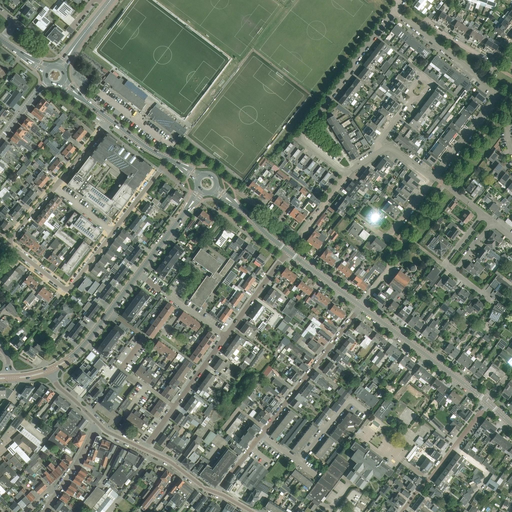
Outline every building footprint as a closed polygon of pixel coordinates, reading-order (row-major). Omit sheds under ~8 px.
[(425,8),(423,6),(416,0),(412,5),(421,13),(425,8)] [(431,4),(427,1),(425,0),(415,0),(416,0),(423,6),(425,8),(427,9),(431,4)] [(496,3),(493,2),(493,0),(487,0),(485,7),(491,9),(494,10),(496,3)] [(72,10),(68,6),(64,2),(59,8),(56,5),(52,10),(63,20),(65,17),(66,18),(69,14),(68,14),(69,13),(71,14),(70,13),(73,10),(72,10)] [(24,11),(22,13),(30,20),(36,13),(27,4),(25,3),(22,7),(25,10),(24,11)] [(46,6),(36,18),(39,21),(36,24),(44,31),(47,27),(46,27),(50,22),(44,16),(48,12),(50,9),(46,6)] [(447,15),(442,12),(444,8),(442,6),(435,15),(438,17),(438,18),(439,19),(437,22),(441,24),(447,15)] [(452,25),(455,18),(453,17),(452,18),(447,15),(441,24),(446,27),(448,24),(449,24),(452,25)] [(510,23),(509,23),(511,21),(504,15),(502,17),(504,19),(501,24),(509,31),(511,26),(509,24),(510,23)] [(457,34),(462,25),(459,23),(462,19),(457,16),(456,18),(455,18),(452,25),(454,26),(453,27),(454,28),(452,31),(457,34)] [(509,31),(501,24),(498,22),(496,25),(495,27),(496,28),(494,30),(500,35),(502,33),(503,32),(506,35),(509,31)] [(57,44),(65,35),(56,28),(57,27),(53,24),(45,35),(47,36),(47,37),(53,43),(54,41),(57,44)] [(396,35),(402,28),(397,24),(391,31),(396,35)] [(467,34),(471,28),(468,26),(467,28),(462,25),(457,34),(461,36),(463,33),(464,34),(465,33),(467,34)] [(74,30),(69,26),(66,30),(71,34),(74,30)] [(472,43),(478,34),(480,31),(479,31),(474,28),(475,27),(472,26),(471,28),(467,34),(469,35),(469,36),(470,37),(468,40),(472,43)] [(401,39),(406,32),(402,28),(396,35),(401,39)] [(483,43),(486,37),(484,35),(483,37),(481,36),(482,34),(481,30),(480,31),(478,34),(472,43),(477,45),(479,42),(480,43),(480,42),(483,43)] [(406,43),(411,36),(406,32),(401,39),(406,43)] [(410,46),(416,39),(411,36),(406,43),(410,46)] [(488,52),(493,43),(488,40),(489,38),(486,37),(483,43),(485,45),(484,46),(485,46),(483,49),(488,52)] [(415,50),(421,43),(416,39),(410,46),(415,50)] [(391,49),(388,47),(382,42),(378,46),(384,51),(387,53),(391,49)] [(420,54),(425,47),(421,43),(415,50),(420,54)] [(498,53),(502,46),(499,44),(498,46),(493,43),(488,52),(492,55),(494,52),(495,52),(496,51),(498,53)] [(382,54),(384,51),(378,46),(374,51),(381,56),(383,58),(384,56),(382,54)] [(428,58),(432,52),(425,47),(420,54),(425,57),(428,58)] [(381,56),(374,51),(370,56),(377,61),(381,56)] [(436,66),(441,59),(436,55),(431,62),(436,66)] [(377,61),(370,56),(367,61),(373,66),(377,61)] [(441,70),(446,63),(441,59),(436,66),(441,70)] [(373,66),(367,61),(363,66),(365,67),(369,70),(370,70),(373,66)] [(415,71),(412,69),(414,67),(409,63),(407,66),(406,64),(402,69),(406,72),(413,77),(415,75),(416,75),(416,74),(415,72),(415,71)] [(445,73),(451,66),(446,63),(441,70),(445,73)] [(450,77),(455,70),(451,66),(445,73),(450,77)] [(372,72),(370,70),(369,70),(365,67),(362,72),(368,77),(372,72)] [(455,81),(460,74),(455,70),(450,77),(455,81)] [(368,77),(362,72),(358,77),(364,82),(368,77)] [(413,77),(406,72),(404,75),(401,73),(400,74),(399,74),(397,76),(403,81),(405,79),(408,81),(411,81),(411,80),(413,77)] [(148,96),(128,80),(126,82),(123,79),(121,81),(110,73),(104,81),(113,87),(112,89),(115,91),(141,111),(146,104),(143,102),(148,96)] [(9,75),(7,77),(11,80),(20,87),(17,90),(19,92),(21,89),(25,91),(28,87),(25,85),(26,83),(16,74),(13,78),(9,75)] [(460,84),(465,77),(460,74),(455,81),(460,84)] [(404,86),(401,84),(403,81),(397,76),(395,79),(396,79),(394,81),(397,83),(395,86),(402,91),(404,89),(405,89),(404,86)] [(464,88),(469,82),(470,81),(465,77),(460,84),(464,88)] [(363,83),(357,78),(353,83),(359,88),(363,83)] [(359,88),(353,83),(349,88),(356,93),(359,88)] [(402,91),(395,86),(393,85),(389,89),(388,88),(386,91),(387,92),(392,96),(392,95),(393,96),(395,94),(396,95),(397,95),(400,95),(400,94),(402,91)] [(446,92),(442,89),(438,86),(434,90),(435,91),(442,97),(446,92)] [(354,95),(356,93),(349,88),(346,92),(354,99),(356,97),(354,95)] [(485,98),(487,95),(478,88),(475,92),(477,94),(475,98),(481,103),(485,98)] [(6,91),(0,99),(0,100),(5,104),(8,106),(9,105),(12,108),(22,95),(19,92),(17,90),(16,90),(12,95),(6,91)] [(435,91),(431,96),(438,101),(440,102),(444,98),(442,97),(435,91)] [(354,99),(346,92),(342,97),(348,102),(351,104),(354,99)] [(395,102),(397,99),(393,96),(392,95),(392,96),(387,92),(385,94),(390,98),(387,103),(389,104),(396,110),(397,107),(399,107),(398,107),(398,104),(395,102)] [(440,102),(438,101),(431,96),(428,100),(435,106),(437,107),(440,102)] [(479,105),(481,103),(475,98),(472,96),(469,99),(472,101),(469,105),(476,110),(480,105),(479,105)] [(348,102),(342,97),(338,102),(345,107),(348,102)] [(60,115),(48,106),(50,104),(43,98),(39,103),(55,115),(58,117),(60,115)] [(435,106),(428,100),(424,105),(431,110),(435,106)] [(389,104),(387,103),(386,102),(382,107),(383,107),(381,110),(380,109),(379,109),(386,114),(388,111),(390,113),(391,113),(393,113),(394,113),(394,112),(396,110),(389,104)] [(55,115),(39,103),(36,107),(46,115),(47,112),(53,117),(55,115)] [(349,112),(344,108),(342,107),(338,104),(336,107),(340,111),(345,115),(349,112)] [(431,110),(424,105),(420,110),(427,115),(431,110)] [(472,115),(476,110),(469,105),(466,109),(464,107),(461,110),(470,117),(472,115)] [(187,130),(155,106),(148,115),(154,120),(155,121),(171,133),(173,130),(182,136),(187,130)] [(4,118),(9,112),(5,109),(2,107),(0,110),(0,109),(0,114),(0,115),(4,118)] [(45,116),(39,111),(35,108),(31,113),(41,121),(45,116)] [(387,118),(384,116),(386,114),(379,109),(378,111),(379,112),(375,117),(384,124),(386,121),(388,121),(387,121),(387,119),(386,118),(387,118)] [(427,115),(420,110),(417,115),(424,120),(427,115)] [(468,119),(470,117),(461,110),(458,114),(461,116),(458,119),(465,125),(469,120),(468,119)] [(64,122),(68,117),(63,113),(59,118),(60,120),(64,122)] [(337,120),(333,115),(331,116),(330,115),(326,117),(327,119),(326,119),(330,125),(337,120)] [(424,120),(417,115),(413,119),(420,125),(420,124),(424,120)] [(384,124),(375,117),(375,116),(371,121),(372,122),(370,124),(375,128),(377,125),(379,127),(380,128),(382,127),(382,128),(383,128),(383,126),(384,124)] [(33,124),(34,122),(28,117),(25,121),(37,130),(39,128),(34,124),(34,125),(33,124)] [(420,125),(413,119),(409,124),(413,127),(417,130),(420,125)] [(461,129),(465,125),(458,119),(455,123),(453,121),(450,124),(459,131),(460,129),(461,129)] [(340,125),(337,120),(330,125),(333,130),(340,125)] [(37,130),(25,121),(22,125),(28,130),(30,128),(31,129),(30,130),(39,137),(42,134),(37,130)] [(87,132),(85,130),(85,129),(84,127),(83,128),(76,123),(74,125),(74,126),(78,129),(76,131),(83,137),(87,132)] [(375,132),(373,130),(375,128),(370,124),(368,127),(370,128),(364,136),(368,143),(372,138),(373,139),(375,136),(376,136),(376,135),(376,133),(375,132)] [(457,134),(459,131),(450,124),(447,128),(450,130),(447,134),(454,139),(458,134),(457,134)] [(343,130),(340,125),(333,130),(336,135),(343,130)] [(26,133),(27,131),(21,126),(18,130),(30,139),(32,137),(27,133),(27,134),(26,133)] [(339,140),(348,134),(345,129),(343,130),(336,135),(339,140)] [(30,139),(18,130),(15,134),(21,139),(23,137),(24,138),(23,138),(28,142),(30,139)] [(83,137),(76,131),(75,134),(74,133),(73,133),(72,133),(71,133),(68,130),(66,130),(64,133),(69,138),(71,135),(74,138),(74,139),(76,141),(76,140),(79,142),(83,137)] [(398,145),(403,138),(401,136),(403,134),(400,132),(398,134),(398,135),(394,141),(396,142),(395,142),(398,145)] [(454,139),(447,134),(444,132),(439,139),(448,146),(449,143),(450,144),(454,139)] [(142,162),(136,158),(136,157),(136,156),(135,155),(134,155),(133,156),(120,146),(122,143),(121,144),(117,141),(117,140),(109,133),(107,134),(90,156),(91,156),(102,165),(102,164),(105,160),(106,160),(107,159),(128,176),(127,177),(128,177),(124,182),(136,190),(153,168),(152,166),(144,160),(142,162)] [(351,139),(348,134),(339,140),(343,145),(350,140),(351,139)] [(14,135),(11,139),(14,142),(16,144),(16,145),(19,148),(22,145),(23,146),(24,146),(27,148),(29,146),(26,144),(18,138),(14,135)] [(404,148),(409,140),(410,139),(405,136),(403,138),(398,145),(401,147),(402,146),(404,148)] [(414,144),(417,140),(414,138),(411,141),(409,140),(404,148),(405,149),(405,150),(408,152),(414,144)] [(446,148),(448,146),(439,139),(436,142),(439,144),(436,148),(443,153),(446,148)] [(353,145),(350,140),(343,145),(346,150),(353,145)] [(18,154),(10,148),(11,146),(6,141),(3,145),(16,156),(18,154)] [(49,142),(47,145),(50,148),(52,149),(57,154),(59,151),(60,150),(49,142)] [(76,148),(74,146),(74,145),(72,144),(72,145),(69,143),(68,145),(66,143),(63,146),(72,153),(76,148)] [(289,160),(298,148),(295,146),(290,143),(283,152),(288,155),(286,158),(289,160)] [(355,144),(353,145),(346,150),(349,155),(356,151),(358,149),(355,144)] [(413,156),(419,148),(414,144),(408,152),(407,153),(410,155),(411,154),(413,155),(413,156)] [(16,156),(3,145),(0,148),(0,149),(5,154),(7,152),(14,158),(16,156)] [(72,153),(63,146),(60,149),(62,151),(61,153),(63,155),(63,156),(64,157),(65,156),(68,158),(72,153)] [(50,148),(48,151),(55,156),(57,154),(52,149),(50,148)] [(297,166),(306,154),(303,152),(302,152),(298,149),(298,148),(289,160),(291,158),(295,161),(294,164),(297,166)] [(439,158),(443,153),(436,148),(433,152),(430,149),(427,153),(430,155),(437,160),(438,158),(439,158)] [(11,161),(4,155),(5,154),(0,149),(0,155),(10,163),(11,161)] [(499,159),(497,158),(498,156),(498,155),(496,149),(495,149),(488,159),(493,162),(491,164),(495,167),(500,161),(500,162),(498,160),(499,159)] [(359,156),(356,151),(349,155),(352,160),(359,156)] [(304,172),(313,160),(310,157),(310,158),(305,155),(306,154),(297,166),(301,169),(304,172)] [(433,165),(437,160),(430,155),(427,159),(425,157),(422,160),(431,167),(433,165)] [(135,191),(136,190),(124,182),(124,183),(121,181),(124,178),(111,168),(96,188),(88,182),(89,182),(87,180),(91,175),(96,179),(105,167),(102,164),(102,165),(91,156),(78,173),(76,172),(67,184),(80,194),(81,192),(84,195),(83,196),(107,214),(112,218),(119,210),(120,211),(134,193),(135,191)] [(36,158),(34,161),(36,162),(44,169),(46,166),(45,165),(37,158),(36,158)] [(53,163),(59,168),(63,164),(61,161),(62,161),(60,159),(59,160),(56,158),(54,161),(55,161),(53,163)] [(274,164),(265,158),(260,165),(262,167),(265,162),(272,167),(274,164)] [(391,168),(394,164),(388,159),(386,161),(383,159),(382,159),(382,158),(378,163),(386,169),(388,166),(391,168)] [(312,178),(321,166),(318,163),(317,164),(313,161),(313,160),(304,172),(306,169),(310,173),(309,175),(312,178)] [(50,165),(48,168),(50,170),(50,171),(52,172),(52,171),(55,174),(59,168),(53,163),(51,161),(49,164),(50,165)] [(503,171),(504,170),(502,169),(503,167),(502,166),(500,161),(495,167),(493,170),(498,174),(496,177),(500,180),(506,172),(505,172),(503,171)] [(44,169),(36,162),(33,165),(37,169),(38,168),(42,171),(44,169)] [(384,172),(386,169),(378,163),(375,167),(376,168),(379,171),(377,173),(380,175),(383,178),(387,174),(384,172)] [(318,184),(328,171),(325,169),(325,170),(320,166),(321,166),(312,178),(314,175),(318,179),(316,181),(319,183),(318,184)] [(380,175),(377,173),(373,170),(371,173),(367,169),(363,174),(371,180),(373,178),(376,180),(380,175)] [(279,170),(276,174),(285,181),(288,177),(279,170)] [(42,171),(38,176),(39,178),(46,183),(50,178),(47,176),(48,175),(46,173),(45,174),(43,172),(42,171)] [(327,189),(336,177),(333,175),(332,176),(328,172),(329,172),(328,171),(318,184),(323,188),(324,187),(327,189)] [(420,181),(416,177),(417,175),(412,171),(408,176),(410,178),(407,182),(403,180),(414,188),(415,189),(415,188),(416,189),(418,187),(417,186),(419,184),(418,183),(420,181)] [(511,181),(510,180),(511,179),(509,178),(510,177),(508,175),(506,172),(500,180),(504,183),(503,185),(507,188),(511,181)] [(369,182),(371,180),(363,174),(359,178),(364,182),(362,184),(366,187),(370,190),(372,187),(371,187),(372,185),(372,184),(369,182)] [(29,176),(26,180),(30,184),(32,181),(34,182),(37,184),(36,185),(38,187),(39,186),(41,188),(42,187),(43,188),(46,184),(45,184),(46,183),(39,178),(38,176),(36,179),(32,175),(31,177),(29,176)] [(254,191),(258,186),(261,182),(256,179),(253,182),(252,182),(248,187),(254,191)] [(366,187),(362,184),(357,180),(355,183),(352,181),(349,185),(357,191),(359,189),(363,192),(366,187)] [(414,188),(403,180),(401,183),(404,185),(401,190),(398,187),(397,187),(408,196),(409,197),(413,192),(412,191),(414,188)] [(263,190),(258,186),(261,183),(261,182),(258,186),(254,191),(259,195),(263,190)] [(480,196),(484,189),(481,187),(480,188),(475,184),(474,185),(471,182),(466,189),(471,194),(470,195),(474,197),(477,193),(480,196)] [(167,194),(171,188),(165,183),(161,189),(158,193),(161,195),(164,191),(167,194)] [(355,194),(357,191),(349,185),(345,190),(348,192),(346,194),(346,195),(349,197),(355,202),(359,197),(355,194)] [(37,194),(33,191),(31,189),(29,191),(24,187),(21,190),(23,192),(33,200),(37,194)] [(408,196),(397,187),(395,190),(399,193),(394,199),(399,203),(400,202),(403,204),(407,199),(406,199),(408,196)] [(265,188),(263,190),(259,195),(265,200),(267,197),(270,199),(273,195),(265,188)] [(279,207),(287,197),(281,193),(283,192),(279,189),(274,195),(278,198),(274,203),(279,207)] [(165,211),(173,200),(179,204),(180,202),(179,201),(182,196),(176,191),(170,198),(168,196),(160,207),(165,211)] [(33,200),(23,192),(19,197),(28,205),(33,200)] [(510,203),(505,198),(501,202),(488,192),(482,200),(485,196),(493,203),(489,208),(494,213),(498,207),(504,211),(503,211),(504,211),(507,207),(510,203)] [(321,201),(320,200),(313,194),(309,199),(318,206),(321,201)] [(58,205),(62,200),(60,199),(61,198),(59,196),(58,197),(55,195),(51,200),(52,200),(52,201),(58,205)] [(355,202),(349,197),(347,200),(341,195),(337,200),(346,207),(348,204),(348,203),(349,202),(353,205),(355,202)] [(290,200),(287,197),(279,207),(284,211),(290,203),(288,202),(290,200)] [(162,204),(159,202),(160,202),(154,198),(152,202),(154,204),(156,205),(159,207),(162,204)] [(399,212),(394,208),(395,206),(397,204),(391,198),(389,201),(392,204),(386,212),(394,218),(395,218),(394,218),(399,211),(399,212)] [(300,202),(297,199),(293,204),(293,205),(295,207),(289,215),(295,219),(302,209),(299,207),(300,205),(298,204),(300,202)] [(21,214),(25,209),(15,200),(12,203),(14,205),(12,207),(15,209),(15,210),(21,214)] [(344,210),(346,207),(337,200),(333,205),(335,206),(333,209),(343,217),(345,214),(344,213),(345,211),(344,210)] [(452,209),(457,204),(452,200),(448,206),(452,209)] [(62,208),(58,205),(52,201),(51,202),(50,201),(47,205),(48,206),(53,210),(56,208),(60,211),(62,208)] [(160,208),(159,207),(156,205),(154,204),(152,207),(148,203),(142,211),(147,214),(150,216),(155,209),(158,212),(160,208)] [(57,214),(53,210),(48,206),(47,207),(46,207),(43,210),(44,211),(49,216),(52,213),(56,216),(57,214)] [(21,214),(15,210),(15,209),(12,207),(10,210),(8,209),(6,211),(8,213),(16,220),(21,214)] [(300,223),(308,212),(303,208),(302,209),(295,219),(300,223)] [(384,216),(381,213),(380,215),(372,209),(365,218),(366,218),(372,222),(376,217),(377,219),(380,221),(384,216)] [(471,219),(473,216),(471,214),(471,213),(470,212),(468,212),(466,210),(464,212),(465,213),(460,219),(462,221),(464,223),(466,224),(470,218),(471,219)] [(11,225),(8,222),(6,220),(4,219),(6,217),(0,211),(0,215),(1,217),(0,218),(0,226),(6,232),(11,225)] [(52,217),(49,216),(44,211),(43,212),(42,212),(39,216),(40,216),(39,216),(47,222),(48,222),(52,217)] [(203,222),(208,215),(203,211),(198,218),(200,220),(197,224),(199,226),(203,222)] [(95,228),(92,225),(93,224),(81,215),(80,216),(74,212),(65,224),(71,228),(73,227),(94,243),(95,241),(103,231),(96,226),(95,228)] [(208,226),(213,219),(208,215),(203,222),(208,226)] [(55,228),(48,222),(47,222),(39,216),(38,217),(35,221),(41,226),(43,223),(53,230),(55,228)] [(142,229),(147,222),(150,224),(152,221),(147,217),(143,221),(137,217),(136,219),(133,222),(142,229)] [(319,227),(325,220),(323,218),(322,219),(320,218),(316,224),(319,227)] [(195,221),(193,219),(187,227),(189,229),(195,221)] [(370,234),(363,230),(362,229),(363,228),(354,221),(352,224),(354,226),(349,232),(355,236),(355,237),(362,242),(364,240),(365,241),(370,234)] [(460,232),(456,228),(458,226),(452,221),(447,227),(451,230),(447,236),(449,237),(453,240),(457,235),(458,236),(460,232)] [(137,236),(142,229),(133,222),(131,225),(131,226),(130,228),(129,227),(129,228),(135,232),(132,236),(135,238),(139,241),(141,238),(137,236)] [(76,241),(61,230),(63,228),(61,226),(54,234),(72,248),(76,241)] [(221,247),(229,237),(231,239),(235,235),(232,232),(231,231),(231,232),(226,228),(223,232),(224,233),(223,235),(222,235),(215,243),(221,247)] [(312,245),(317,239),(321,234),(315,230),(307,241),(312,245)] [(25,244),(30,237),(32,235),(27,231),(24,235),(22,233),(20,236),(22,238),(20,240),(25,244)] [(123,242),(125,239),(127,237),(133,242),(135,238),(132,236),(126,232),(124,234),(121,232),(117,238),(120,240),(123,242)] [(496,246),(502,239),(493,233),(488,240),(489,241),(486,244),(492,249),(495,245),(496,246)] [(30,248),(35,242),(37,239),(32,235),(30,237),(25,244),(30,248)] [(448,248),(444,245),(447,241),(449,243),(439,235),(434,241),(433,240),(430,243),(432,244),(431,244),(435,247),(433,250),(437,254),(441,257),(448,248)] [(55,250),(62,241),(57,237),(50,246),(55,250)] [(240,247),(244,242),(238,237),(230,248),(233,250),(237,245),(240,247)] [(385,245),(376,238),(372,243),(369,241),(366,245),(365,246),(371,250),(374,247),(380,252),(385,245)] [(317,249),(323,241),(321,240),(320,241),(317,239),(312,245),(317,249)] [(127,246),(125,244),(123,242),(120,240),(118,243),(115,240),(110,246),(114,249),(116,251),(120,246),(126,251),(129,247),(127,246)] [(69,276),(91,247),(84,241),(77,250),(76,249),(74,247),(69,253),(70,253),(73,255),(68,262),(67,261),(65,260),(62,264),(62,265),(62,264),(63,265),(60,269),(69,276)] [(35,252),(41,246),(35,242),(30,248),(35,252)] [(129,247),(127,249),(138,257),(143,250),(140,247),(141,245),(140,243),(135,249),(130,245),(129,247)] [(172,249),(173,249),(180,255),(184,251),(176,245),(172,249)] [(247,260),(255,250),(248,245),(244,250),(248,253),(244,258),(247,260)] [(44,251),(47,248),(44,246),(43,247),(41,246),(35,252),(40,256),(42,254),(44,255),(46,253),(44,251)] [(65,246),(59,255),(61,257),(68,248),(65,246)] [(215,281),(216,280),(218,278),(213,275),(214,274),(213,273),(220,264),(200,250),(203,246),(202,246),(193,259),(212,273),(210,277),(207,275),(189,300),(202,310),(203,310),(199,307),(217,283),(215,281)] [(505,260),(486,246),(483,249),(481,248),(476,256),(483,261),(486,256),(489,259),(492,259),(493,257),(502,264),(505,260)] [(122,255),(116,251),(114,249),(112,252),(109,249),(104,255),(107,257),(111,260),(115,254),(120,258),(122,255)] [(133,264),(138,257),(127,249),(124,252),(130,257),(127,259),(125,258),(123,260),(125,262),(126,262),(127,263),(129,261),(133,264)] [(173,249),(172,249),(169,253),(177,259),(180,255),(173,249)] [(326,262),(332,253),(327,249),(320,257),(326,262)] [(356,256),(359,251),(356,249),(350,256),(354,258),(356,256)] [(52,263),(58,256),(55,255),(57,253),(54,251),(50,256),(49,255),(46,258),(52,263)] [(367,257),(359,251),(356,256),(363,262),(367,257)] [(174,263),(177,259),(169,253),(166,258),(174,264),(174,263)] [(336,264),(340,259),(332,253),(326,262),(331,266),(334,262),(336,264)] [(261,265),(266,258),(260,254),(256,259),(255,261),(261,265)] [(57,267),(63,260),(60,258),(61,257),(59,255),(58,256),(52,263),(57,267)] [(115,263),(111,260),(107,257),(105,260),(102,257),(97,263),(100,266),(101,265),(103,268),(103,267),(108,262),(112,265),(110,267),(112,268),(115,263)] [(174,264),(166,258),(163,262),(170,268),(171,269),(175,264),(174,263),(174,264)] [(223,277),(235,261),(230,258),(219,274),(223,277)] [(343,273),(352,261),(349,259),(347,262),(344,260),(343,261),(340,259),(336,264),(337,263),(339,265),(337,268),(343,273)] [(386,267),(378,260),(374,264),(383,271),(386,267)] [(355,263),(352,261),(343,273),(348,277),(351,273),(352,271),(350,269),(355,263)] [(125,266),(127,263),(126,262),(125,262),(121,268),(116,263),(113,267),(124,275),(129,268),(125,266)] [(170,268),(163,262),(160,266),(159,266),(167,272),(170,268)] [(480,273),(484,267),(478,262),(475,266),(470,262),(465,269),(473,275),(476,272),(478,274),(480,273)] [(409,269),(409,270),(411,272),(413,272),(415,271),(416,270),(417,269),(417,268),(417,266),(416,265),(414,264),(412,263),(410,264),(409,265),(409,267),(409,269)] [(368,285),(365,283),(375,270),(381,274),(383,271),(374,264),(369,271),(362,280),(358,286),(363,290),(368,285)] [(108,271),(103,267),(103,268),(101,265),(100,266),(98,268),(95,266),(91,271),(97,276),(101,271),(105,274),(101,279),(102,280),(106,276),(108,274),(109,272),(108,271)] [(168,273),(167,272),(159,266),(160,266),(159,266),(156,271),(161,274),(159,277),(162,279),(164,277),(165,278),(168,273)] [(432,269),(427,277),(432,281),(429,285),(432,287),(436,282),(433,280),(440,271),(434,266),(434,267),(433,268),(432,269)] [(21,277),(25,273),(18,267),(15,271),(12,268),(7,274),(13,279),(15,277),(18,279),(20,277),(21,277)] [(124,275),(113,267),(110,271),(116,275),(111,281),(113,282),(115,280),(118,282),(124,275)] [(287,279),(291,272),(286,268),(280,276),(283,278),(284,276),(287,279)] [(362,280),(369,271),(368,269),(366,272),(365,272),(362,276),(358,274),(361,270),(359,268),(351,278),(354,280),(352,282),(358,286),(362,280)] [(400,293),(411,279),(408,277),(413,272),(411,272),(409,270),(406,275),(399,270),(389,284),(396,290),(400,293)] [(291,284),(297,276),(291,272),(287,279),(290,281),(289,282),(291,284)] [(251,285),(255,279),(247,273),(243,279),(246,282),(251,285)] [(13,284),(11,282),(13,279),(7,274),(2,280),(5,283),(2,286),(9,292),(13,288),(11,287),(13,284)] [(511,286),(497,275),(494,279),(486,290),(490,285),(495,289),(494,290),(491,294),(494,290),(496,292),(495,293),(501,298),(504,294),(500,291),(503,287),(511,294),(511,286)] [(29,286),(34,280),(29,276),(27,278),(26,278),(24,279),(25,280),(20,287),(23,289),(26,284),(29,286)] [(451,290),(456,283),(455,283),(456,282),(453,280),(452,280),(449,278),(447,280),(446,278),(445,279),(442,277),(436,285),(439,287),(441,285),(442,286),(442,287),(445,289),(447,287),(451,290)] [(91,280),(87,278),(86,279),(85,279),(77,289),(78,289),(78,288),(82,291),(86,287),(89,289),(88,291),(92,294),(91,295),(100,284),(95,281),(94,283),(90,281),(91,280)] [(37,286),(39,284),(34,280),(29,286),(31,288),(30,289),(33,291),(35,288),(36,289),(38,287),(37,286)] [(111,284),(113,282),(111,281),(107,286),(102,283),(100,286),(109,294),(115,287),(111,284)] [(303,291),(307,285),(301,281),(297,287),(303,291)] [(247,291),(251,285),(246,282),(242,287),(247,291)] [(240,301),(244,295),(239,291),(241,289),(240,289),(236,286),(233,284),(231,287),(236,290),(232,295),(235,297),(240,301)] [(309,295),(313,289),(307,285),(303,291),(301,294),(304,296),(306,293),(309,295)] [(19,288),(17,286),(10,293),(13,295),(19,288)] [(104,301),(109,294),(100,286),(97,290),(102,294),(97,299),(99,301),(101,298),(104,301)] [(43,298),(48,291),(43,287),(41,290),(40,289),(39,291),(40,292),(38,294),(40,296),(41,296),(43,298)] [(277,301),(282,295),(272,288),(267,294),(272,297),(277,300),(277,301)] [(467,298),(470,294),(467,291),(466,292),(461,289),(458,294),(455,292),(450,298),(453,300),(456,296),(464,302),(467,298)] [(138,294),(138,295),(138,294),(146,300),(147,301),(150,297),(141,290),(138,294)] [(387,302),(391,296),(395,292),(393,290),(390,295),(386,292),(385,292),(383,294),(379,291),(376,294),(377,295),(375,298),(382,304),(382,303),(385,305),(387,302)] [(47,303),(50,300),(51,300),(52,299),(51,298),(53,295),(48,291),(43,298),(42,299),(45,301),(42,305),(44,306),(43,308),(44,309),(42,311),(44,313),(49,305),(47,303)] [(392,300),(397,295),(398,293),(396,291),(394,293),(390,298),(392,300)] [(319,304),(324,296),(319,292),(317,294),(315,292),(311,298),(313,300),(314,301),(319,304)] [(28,302),(34,295),(32,293),(24,302),(26,303),(27,302),(28,302)] [(138,294),(138,295),(135,299),(142,304),(143,304),(146,300),(138,294)] [(277,300),(272,297),(267,294),(263,299),(275,308),(278,305),(274,303),(277,300)] [(36,297),(34,295),(28,302),(28,303),(30,304),(36,297)] [(83,304),(73,295),(70,298),(81,307),(83,304)] [(236,306),(240,301),(235,297),(232,295),(228,301),(230,302),(236,306)] [(319,304),(327,310),(331,303),(329,302),(330,300),(324,296),(319,304)] [(97,303),(99,301),(97,299),(95,298),(93,300),(95,302),(93,305),(88,301),(85,305),(95,313),(101,306),(97,303)] [(142,304),(135,299),(132,303),(140,309),(144,305),(143,304),(142,304)] [(296,303),(291,299),(285,306),(291,310),(296,303)] [(470,315),(473,310),(474,308),(478,311),(481,308),(481,309),(484,305),(478,300),(475,304),(475,303),(475,304),(472,302),(468,306),(467,305),(460,315),(463,317),(466,312),(470,315)] [(396,308),(399,305),(393,301),(388,308),(393,312),(396,308)] [(258,302),(255,305),(264,311),(266,308),(260,303),(258,302)] [(19,312),(13,306),(10,303),(5,307),(15,316),(19,312)] [(140,309),(132,303),(128,307),(138,314),(141,310),(140,309)] [(175,308),(168,303),(165,307),(172,312),(175,308)] [(68,318),(73,311),(64,304),(59,310),(62,313),(57,319),(66,325),(67,324),(68,324),(70,321),(68,318)] [(501,314),(502,311),(503,312),(506,308),(500,304),(498,307),(497,308),(494,307),(493,310),(492,310),(488,318),(490,319),(488,322),(492,326),(496,321),(497,322),(501,314)] [(90,320),(95,313),(85,305),(83,309),(87,312),(83,318),(85,319),(87,317),(90,320)] [(255,305),(253,309),(261,315),(264,311),(255,305)] [(336,314),(340,309),(334,305),(331,309),(330,308),(327,312),(334,317),(335,314),(336,314)] [(229,316),(233,311),(228,307),(226,308),(224,306),(221,311),(229,316)] [(402,308),(397,315),(404,321),(411,311),(405,306),(404,308),(403,309),(402,308)] [(138,314),(128,307),(125,311),(125,312),(133,317),(133,318),(134,319),(138,314)] [(172,312),(165,307),(162,311),(169,317),(172,312)] [(253,309),(251,312),(259,318),(261,315),(253,309)] [(341,319),(345,313),(340,309),(336,314),(335,314),(334,317),(333,318),(336,320),(339,317),(341,319)] [(125,312),(125,311),(121,316),(130,322),(133,318),(133,317),(125,312)] [(169,317),(162,311),(158,316),(165,321),(169,317)] [(183,322),(188,315),(184,311),(178,318),(183,322)] [(224,322),(229,316),(221,311),(219,314),(221,316),(219,318),(224,322)] [(413,327),(420,318),(417,315),(415,319),(413,317),(416,313),(414,311),(410,316),(412,318),(407,323),(413,327)] [(248,316),(248,317),(249,318),(250,317),(256,322),(259,318),(251,312),(248,316)] [(433,314),(431,312),(424,321),(427,323),(433,314)] [(187,325),(192,318),(188,315),(183,322),(187,325)] [(165,321),(158,316),(155,320),(162,325),(165,321)] [(321,323),(317,320),(313,317),(311,320),(319,327),(321,324),(321,323)] [(56,333),(62,325),(64,327),(66,325),(57,319),(56,318),(54,321),(56,323),(51,329),(56,333)] [(192,328),(197,321),(192,318),(187,325),(192,328)] [(423,325),(420,323),(423,320),(420,318),(413,327),(418,331),(423,325)] [(431,331),(434,327),(439,321),(438,319),(436,322),(433,320),(429,326),(430,327),(429,329),(427,327),(422,333),(427,337),(431,331)] [(76,325),(72,322),(69,326),(79,333),(84,326),(80,323),(82,321),(80,320),(76,325)] [(162,325),(155,320),(152,325),(159,330),(162,325)] [(333,327),(324,320),(323,322),(322,323),(328,328),(327,330),(330,331),(334,335),(337,330),(333,327)] [(446,320),(440,328),(443,331),(449,323),(446,320)] [(196,331),(201,324),(197,321),(192,328),(196,331)] [(255,331),(257,328),(251,323),(249,322),(248,321),(246,324),(245,324),(240,331),(247,336),(252,329),(255,331)] [(261,331),(267,324),(265,323),(263,321),(260,325),(257,328),(261,331)] [(283,321),(278,328),(282,331),(287,324),(283,321)] [(339,327),(331,321),(329,323),(337,330),(339,327)] [(362,332),(367,326),(361,322),(355,330),(360,334),(362,332)] [(112,329),(113,330),(113,329),(120,335),(122,337),(126,332),(124,331),(127,327),(121,323),(118,327),(116,325),(112,329)] [(159,330),(152,325),(149,329),(156,334),(159,330)] [(73,340),(79,333),(69,326),(66,329),(71,333),(66,338),(68,340),(70,337),(73,340)] [(367,336),(372,330),(367,326),(362,332),(367,336)] [(432,341),(437,335),(440,331),(434,327),(431,331),(427,337),(432,341)] [(22,339),(25,336),(23,333),(24,331),(21,328),(16,334),(19,337),(16,340),(13,344),(18,348),(24,341),(22,339)] [(113,329),(113,330),(110,333),(117,339),(120,335),(113,329)] [(156,334),(149,329),(146,334),(153,339),(156,334)] [(328,342),(331,337),(321,329),(317,334),(324,339),(328,342)] [(316,343),(311,339),(314,336),(308,331),(303,338),(306,339),(321,351),(323,348),(317,343),(316,343)] [(216,337),(209,332),(205,336),(213,341),(216,337)] [(117,339),(110,333),(107,337),(114,343),(117,339)] [(377,344),(382,337),(376,333),(372,340),(377,344)] [(300,338),(295,334),(292,339),(296,343),(300,338)] [(485,334),(482,338),(488,343),(491,339),(485,334)] [(246,341),(243,339),(237,335),(234,340),(240,344),(242,346),(242,345),(246,341)] [(213,341),(205,336),(202,340),(209,346),(213,341)] [(114,343),(107,337),(104,342),(111,347),(111,348),(113,349),(116,345),(114,343)] [(362,347),(369,339),(366,337),(361,343),(360,343),(359,345),(360,346),(362,347)] [(383,348),(387,342),(382,337),(377,344),(375,346),(380,350),(382,347),(383,348)] [(350,347),(352,344),(355,341),(350,338),(347,341),(347,340),(343,345),(351,351),(352,349),(350,347)] [(501,338),(499,341),(505,346),(507,343),(501,338)] [(321,351),(306,339),(304,342),(312,348),(311,350),(318,355),(321,351)] [(371,340),(369,339),(362,347),(364,349),(371,340)] [(209,346),(202,340),(199,345),(206,350),(209,346)] [(240,344),(234,340),(230,344),(236,349),(240,344)] [(158,351),(163,344),(159,341),(153,348),(158,351)] [(314,360),(310,357),(306,354),(290,341),(284,348),(286,350),(287,350),(289,347),(291,349),(297,353),(298,352),(299,353),(304,357),(302,360),(305,363),(309,366),(314,360)] [(111,347),(104,342),(101,345),(100,346),(108,351),(111,348),(111,347)] [(281,343),(275,350),(279,353),(285,346),(281,343)] [(449,354),(454,348),(451,346),(452,346),(449,343),(444,350),(449,354)] [(37,351),(39,349),(43,353),(45,350),(41,346),(38,344),(34,349),(30,346),(26,352),(33,358),(38,352),(37,351)] [(162,354),(167,347),(163,344),(158,351),(162,354)] [(233,354),(236,349),(230,344),(227,349),(233,354)] [(100,346),(101,345),(100,345),(97,350),(101,353),(100,356),(106,361),(108,358),(107,357),(110,353),(108,351),(100,346)] [(206,350),(199,345),(196,349),(203,354),(206,350)] [(352,352),(351,351),(343,345),(339,350),(341,351),(339,354),(344,358),(347,355),(345,354),(346,352),(350,355),(351,356),(353,353),(352,352)] [(389,358),(396,349),(391,345),(386,352),(385,354),(382,352),(378,358),(380,360),(385,354),(389,358)] [(167,357),(172,350),(167,347),(162,354),(167,357)] [(454,358),(460,351),(457,349),(456,350),(454,348),(449,354),(454,358)] [(203,354),(196,349),(193,354),(200,359),(203,354)] [(239,358),(233,354),(227,349),(223,354),(229,359),(231,356),(237,361),(239,358)] [(261,349),(256,355),(260,358),(265,352),(261,349)] [(396,360),(399,357),(402,353),(396,349),(389,358),(393,362),(388,368),(391,370),(396,363),(394,361),(396,359),(396,360)] [(171,361),(176,354),(172,350),(167,357),(171,361)] [(502,350),(499,355),(507,362),(511,357),(502,350)] [(91,352),(86,358),(91,362),(96,356),(91,352)] [(462,364),(469,355),(464,352),(462,354),(462,353),(457,360),(462,364)] [(179,361),(183,364),(190,368),(193,364),(178,353),(177,355),(181,358),(179,361)] [(349,362),(344,358),(339,354),(337,353),(332,359),(337,363),(339,359),(347,365),(349,362)] [(200,359),(193,354),(189,358),(197,363),(200,359)] [(308,367),(296,358),(292,355),(291,357),(295,360),(294,361),(300,365),(298,367),(305,372),(308,367)] [(401,359),(399,362),(400,363),(402,364),(400,367),(402,369),(405,366),(410,360),(404,355),(401,359)] [(467,368),(473,361),(470,360),(472,358),(469,355),(462,364),(467,368)] [(251,368),(259,358),(256,356),(249,366),(251,368)] [(82,370),(75,379),(80,384),(80,385),(84,388),(86,387),(93,379),(92,378),(99,371),(99,370),(105,363),(99,358),(92,368),(88,364),(85,367),(82,365),(79,368),(82,370)] [(222,367),(226,363),(220,358),(216,363),(222,367)] [(410,360),(405,366),(410,370),(412,368),(415,364),(410,360)] [(337,370),(334,368),(336,366),(330,361),(326,366),(335,373),(337,370),(340,373),(342,370),(338,368),(337,370)] [(247,365),(244,362),(241,365),(240,365),(239,367),(243,371),(247,365)] [(190,368),(183,364),(182,366),(178,363),(177,366),(187,373),(190,368)] [(219,373),(222,367),(216,363),(213,368),(219,373)] [(396,363),(391,370),(393,372),(398,366),(399,365),(398,364),(396,363)] [(474,374),(479,367),(477,365),(474,363),(469,370),(474,374)] [(485,371),(487,367),(486,367),(482,364),(483,364),(482,363),(479,367),(474,374),(479,378),(485,371)] [(140,377),(144,370),(142,368),(143,367),(141,365),(135,373),(140,377)] [(294,382),(299,375),(297,373),(299,370),(292,365),(290,368),(292,370),(290,372),(288,371),(287,371),(285,374),(285,375),(294,382)] [(187,373),(177,366),(175,368),(179,370),(177,373),(183,377),(187,373)] [(280,375),(273,369),(270,366),(264,374),(267,376),(272,370),(278,377),(280,375)] [(332,376),(335,373),(326,366),(323,371),(328,375),(327,376),(333,381),(335,379),(332,376)] [(502,375),(497,371),(491,366),(483,375),(487,378),(489,374),(491,375),(490,377),(496,382),(502,375)] [(421,377),(426,371),(420,367),(415,373),(415,372),(413,375),(416,377),(418,375),(421,377)] [(144,380),(151,370),(149,368),(147,372),(144,370),(140,377),(144,380)] [(105,398),(101,404),(109,410),(111,406),(116,409),(116,410),(120,404),(114,399),(122,388),(120,387),(128,376),(121,370),(114,379),(108,387),(111,389),(105,398)] [(148,383),(153,376),(156,373),(154,371),(151,370),(144,380),(148,383)] [(321,377),(322,376),(316,371),(313,375),(329,387),(331,384),(321,377)] [(424,384),(431,375),(426,371),(421,377),(419,379),(419,380),(424,384)] [(183,377),(177,373),(175,375),(172,372),(170,374),(180,382),(183,377)] [(212,382),(216,377),(210,372),(206,377),(212,382)] [(401,385),(410,374),(408,372),(399,384),(401,385)] [(153,386),(160,376),(158,374),(155,378),(153,376),(148,383),(153,386)] [(180,382),(170,374),(169,376),(172,379),(171,381),(177,386),(180,382)] [(412,376),(410,374),(401,385),(402,384),(405,385),(412,376)] [(329,387),(313,375),(310,378),(314,381),(317,383),(322,387),(323,386),(327,389),(329,387)] [(209,387),(212,382),(206,377),(203,382),(209,387)] [(290,390),(286,387),(285,387),(274,379),(272,381),(280,387),(279,388),(282,390),(280,393),(281,394),(285,397),(290,390)] [(437,390),(442,384),(436,379),(431,385),(433,387),(437,390)] [(177,386),(171,381),(169,383),(166,381),(164,383),(174,390),(177,386)] [(511,393),(511,388),(511,387),(511,383),(510,381),(507,385),(500,394),(508,399),(511,394),(511,393)] [(97,382),(90,390),(92,392),(90,395),(95,399),(101,392),(97,388),(100,384),(97,382)] [(207,389),(209,387),(203,382),(199,387),(207,393),(208,393),(209,391),(207,389)] [(308,382),(303,387),(307,390),(307,391),(310,393),(315,397),(318,399),(320,396),(315,392),(317,389),(308,382)] [(174,390),(164,383),(161,388),(164,390),(171,395),(174,390)] [(43,397),(48,389),(41,384),(34,395),(33,394),(33,393),(32,392),(27,399),(29,400),(30,401),(32,397),(36,400),(39,395),(42,398),(43,397)] [(271,388),(266,384),(263,388),(268,392),(269,391),(271,388)] [(443,393),(447,387),(442,384),(437,390),(440,392),(437,395),(438,397),(438,398),(436,400),(437,401),(439,403),(442,399),(446,394),(445,394),(443,393)] [(350,385),(346,391),(350,394),(354,388),(350,385)] [(358,397),(364,389),(360,385),(353,393),(356,395),(355,396),(358,397)] [(27,399),(32,392),(35,387),(34,387),(26,386),(20,394),(23,397),(19,402),(20,402),(25,406),(29,400),(27,399)] [(420,399),(424,394),(410,386),(407,391),(420,399)] [(8,399),(13,391),(9,388),(5,388),(5,387),(0,387),(0,396),(6,396),(6,399),(8,399)] [(207,393),(199,387),(195,392),(201,396),(204,393),(205,395),(207,393)] [(308,397),(310,393),(307,391),(307,390),(303,387),(299,393),(303,396),(302,396),(305,398),(310,402),(312,400),(308,397)] [(346,400),(350,394),(346,391),(341,387),(337,393),(341,396),(346,400)] [(278,394),(271,388),(269,391),(276,397),(278,394)] [(49,401),(55,393),(51,390),(49,389),(48,389),(43,397),(43,398),(43,399),(41,398),(36,404),(40,406),(43,401),(46,404),(48,401),(49,401)] [(363,401),(369,392),(364,389),(358,397),(360,399),(363,401)] [(171,395),(164,390),(163,392),(159,390),(157,392),(167,399),(171,395)] [(257,397),(250,391),(247,395),(254,401),(257,397)] [(452,401),(457,394),(452,391),(447,397),(452,401)] [(367,405),(374,396),(369,392),(363,401),(365,403),(367,405)] [(303,401),(305,398),(302,396),(303,396),(299,393),(294,398),(298,401),(298,402),(301,403),(305,407),(307,404),(303,401)] [(461,405),(458,403),(462,398),(457,394),(452,401),(456,404),(450,412),(453,414),(458,409),(461,405)] [(59,406),(63,401),(62,400),(64,398),(59,395),(54,402),(51,406),(54,408),(53,410),(55,411),(59,406)] [(196,409),(201,403),(202,403),(203,403),(204,402),(195,395),(194,397),(192,396),(188,403),(196,409)] [(246,396),(242,401),(247,405),(251,400),(246,396)] [(274,410),(280,403),(271,396),(266,403),(264,402),(274,410)] [(341,396),(336,402),(341,406),(346,400),(341,396)] [(372,408),(378,399),(374,396),(367,405),(369,406),(372,408)] [(166,404),(156,397),(153,401),(157,404),(163,409),(166,404)] [(443,399),(442,399),(439,403),(439,404),(441,406),(447,399),(444,397),(443,399)] [(71,404),(66,400),(64,398),(64,399),(64,398),(62,400),(63,401),(59,406),(55,411),(54,413),(55,415),(59,409),(63,413),(61,415),(62,416),(71,404)] [(298,407),(301,403),(298,402),(298,401),(294,398),(290,404),(294,407),(300,412),(302,410),(298,407)] [(382,422),(395,404),(387,398),(374,415),(382,422)] [(243,411),(247,405),(242,401),(238,407),(243,411)] [(15,419),(21,411),(25,406),(20,402),(17,407),(10,402),(7,406),(0,415),(0,430),(10,416),(15,419)] [(274,410),(264,402),(262,405),(266,408),(265,410),(271,414),(274,410)] [(336,413),(341,406),(336,402),(331,409),(332,410),(336,413)] [(163,409),(157,404),(155,406),(151,403),(150,406),(160,413),(163,409)] [(196,409),(188,403),(184,408),(190,413),(192,410),(194,412),(196,410),(196,409)] [(160,413),(150,406),(148,408),(152,410),(150,413),(157,417),(160,413)] [(328,415),(332,410),(331,409),(327,406),(323,412),(328,415)] [(466,421),(472,413),(468,410),(464,406),(461,411),(458,409),(453,414),(456,417),(457,416),(460,418),(461,417),(466,421)] [(77,426),(83,418),(81,416),(75,411),(73,410),(72,409),(69,413),(67,415),(69,416),(68,417),(62,426),(60,425),(59,427),(69,435),(75,428),(77,426)] [(294,417),(296,414),(290,409),(286,414),(293,419),(296,422),(298,420),(294,417)] [(131,422),(138,412),(136,410),(134,414),(131,412),(126,419),(131,422)] [(270,416),(266,413),(262,410),(259,415),(266,420),(270,416)] [(16,429),(27,415),(21,411),(15,419),(11,425),(16,429)] [(140,419),(138,417),(141,414),(138,412),(131,422),(135,425),(140,419)] [(323,421),(328,415),(323,412),(319,418),(323,421)] [(356,427),(362,420),(353,414),(352,415),(349,412),(346,415),(345,415),(338,423),(339,424),(337,426),(336,426),(343,432),(350,437),(352,435),(345,429),(348,426),(353,425),(356,427)] [(183,427),(189,419),(180,413),(177,418),(175,421),(174,421),(178,424),(177,426),(180,428),(181,426),(182,427),(183,427)] [(266,420),(259,415),(256,413),(252,418),(255,420),(256,419),(263,424),(266,420)] [(293,419),(286,414),(283,418),(289,423),(293,419)] [(200,419),(194,415),(192,418),(195,420),(201,425),(204,421),(201,418),(200,419)] [(62,450),(72,437),(73,436),(77,438),(74,444),(76,445),(76,446),(79,448),(80,447),(81,443),(82,443),(83,441),(86,434),(81,432),(81,431),(81,430),(82,430),(84,427),(85,427),(86,426),(86,425),(89,421),(83,417),(83,418),(77,426),(75,428),(69,435),(59,427),(50,439),(48,444),(57,446),(62,450)] [(140,428),(147,418),(145,417),(142,421),(140,419),(135,425),(140,428)] [(201,425),(204,427),(210,419),(207,417),(201,425)] [(149,425),(147,423),(149,420),(147,418),(140,428),(144,432),(149,425)] [(289,423),(283,418),(279,422),(286,427),(289,423)] [(319,427),(323,421),(319,418),(315,423),(319,427)] [(441,430),(443,427),(434,418),(431,421),(441,430)] [(457,430),(461,424),(454,419),(450,424),(451,425),(447,431),(448,431),(452,434),(456,429),(457,430)] [(478,435),(480,431),(483,433),(491,424),(485,420),(478,429),(475,433),(478,435)] [(260,428),(256,425),(252,422),(249,426),(256,432),(257,432),(260,428)] [(286,427),(279,422),(276,426),(283,432),(286,427)] [(424,422),(421,427),(426,430),(422,435),(426,437),(430,430),(432,432),(434,429),(424,422)] [(318,428),(311,423),(308,428),(314,433),(318,428)] [(489,437),(496,428),(491,424),(483,433),(487,436),(483,442),(486,445),(491,438),(489,437)] [(38,427),(36,429),(45,436),(52,429),(47,425),(43,430),(38,427)] [(256,432),(249,426),(248,425),(245,429),(247,430),(247,431),(253,435),(256,432)] [(173,450),(181,439),(178,436),(180,433),(178,432),(182,427),(181,426),(180,428),(178,431),(177,431),(166,446),(170,449),(171,448),(173,450)] [(283,432),(276,426),(273,431),(279,436),(283,432)] [(343,432),(336,426),(333,431),(340,436),(343,432)] [(314,433),(308,428),(305,432),(311,437),(314,433)] [(254,436),(253,435),(247,431),(244,435),(250,440),(251,440),(254,436)] [(279,436),(273,431),(269,435),(276,440),(279,436)] [(340,436),(333,431),(329,435),(336,441),(340,436)] [(21,433),(20,432),(18,435),(13,440),(15,442),(18,446),(22,442),(23,442),(34,451),(38,447),(35,445),(33,443),(30,441),(28,439),(25,437),(23,435),(21,433)] [(311,437),(305,432),(301,436),(308,441),(311,437)] [(229,442),(220,435),(217,433),(211,442),(221,450),(223,448),(224,449),(229,442)] [(250,440),(244,435),(241,433),(238,437),(241,439),(247,443),(250,440)] [(497,443),(502,437),(497,433),(490,442),(493,444),(495,442),(497,443)] [(443,451),(448,444),(443,440),(445,438),(440,434),(437,437),(439,437),(434,444),(443,451)] [(101,443),(102,438),(99,435),(97,435),(93,446),(96,447),(95,449),(98,450),(101,443)] [(164,447),(172,437),(169,435),(167,437),(164,435),(158,443),(164,447)] [(199,445),(203,440),(198,436),(195,440),(194,440),(183,455),(186,457),(181,463),(186,467),(191,461),(188,458),(194,452),(196,453),(201,447),(199,445)] [(308,441),(301,436),(298,441),(304,446),(308,441)] [(335,441),(328,436),(325,441),(331,446),(335,441)] [(501,450),(508,442),(502,437),(497,443),(500,445),(498,448),(501,450)] [(179,456),(190,440),(187,438),(185,441),(181,439),(173,450),(176,452),(175,453),(179,456)] [(421,447),(424,442),(418,438),(414,443),(421,447)] [(103,456),(105,450),(107,451),(107,449),(108,450),(109,447),(111,442),(105,441),(105,440),(103,439),(103,440),(102,439),(101,444),(97,457),(102,459),(103,456)] [(248,444),(247,443),(241,439),(236,445),(242,450),(244,448),(245,448),(248,444)] [(304,446),(298,441),(295,445),(301,450),(304,446)] [(331,446),(325,441),(321,445),(328,450),(331,446)] [(394,470),(387,465),(384,463),(385,461),(367,447),(365,449),(355,441),(350,448),(355,452),(351,458),(357,463),(353,468),(355,470),(353,472),(351,471),(346,477),(353,482),(356,484),(362,489),(367,483),(364,481),(367,478),(369,480),(373,474),(379,479),(384,473),(389,477),(394,470)] [(31,459),(18,446),(15,442),(7,449),(10,452),(11,452),(13,455),(17,452),(29,465),(32,461),(31,459)] [(243,451),(239,448),(236,446),(231,442),(229,445),(234,449),(233,450),(239,455),(243,451)] [(508,452),(511,447),(511,444),(508,442),(501,450),(504,452),(506,450),(508,452)] [(108,457),(111,452),(113,454),(115,450),(117,446),(112,443),(110,448),(106,456),(103,456),(102,459),(100,465),(105,467),(108,457)] [(39,445),(38,447),(34,451),(34,452),(37,454),(40,450),(43,448),(39,445)] [(301,450),(295,445),(291,449),(298,454),(301,450)] [(328,450),(321,445),(318,449),(324,454),(328,450)] [(464,447),(462,450),(467,454),(470,451),(471,449),(466,445),(464,447)] [(409,453),(412,456),(418,448),(415,446),(409,453)] [(194,463),(199,456),(202,452),(203,453),(205,451),(201,447),(196,453),(194,452),(188,458),(191,461),(186,467),(190,470),(195,464),(194,463)] [(440,454),(436,451),(431,447),(429,450),(432,452),(429,455),(436,460),(440,454)] [(119,462),(122,463),(124,458),(128,451),(121,448),(113,464),(117,467),(119,462)] [(92,468),(98,450),(95,449),(93,449),(90,457),(88,456),(86,461),(85,461),(83,465),(92,468)] [(222,477),(225,473),(229,469),(229,468),(231,465),(232,465),(235,460),(238,456),(228,449),(225,453),(222,457),(218,461),(219,462),(216,465),(217,466),(214,471),(210,468),(210,469),(206,466),(199,475),(203,479),(203,478),(207,481),(211,485),(211,484),(215,488),(220,482),(223,477),(222,477)] [(324,454),(318,449),(314,454),(321,459),(324,454)] [(134,470),(132,468),(132,469),(130,468),(129,467),(130,467),(132,468),(133,465),(138,456),(128,451),(124,458),(122,463),(122,464),(110,478),(120,486),(127,478),(128,478),(133,472),(134,470)] [(23,465),(13,455),(11,452),(10,452),(5,457),(9,460),(6,462),(6,463),(9,465),(12,462),(19,469),(23,465)] [(73,459),(69,456),(67,455),(64,452),(62,455),(64,457),(62,460),(65,462),(69,465),(73,459)] [(464,464),(467,461),(457,453),(453,458),(462,465),(464,466),(465,464),(464,464)] [(317,506),(350,464),(338,455),(308,495),(310,496),(314,499),(312,501),(312,502),(317,506)] [(68,467),(62,461),(60,463),(53,456),(51,458),(61,467),(64,471),(68,467)] [(140,469),(147,460),(143,457),(136,467),(137,468),(135,471),(134,470),(133,472),(128,478),(131,481),(140,470),(140,469)] [(29,465),(28,466),(29,467),(30,468),(31,467),(38,461),(36,460),(34,458),(32,461),(29,465)] [(199,475),(206,466),(206,465),(209,461),(205,458),(197,468),(195,467),(191,471),(198,476),(198,475),(199,475)] [(426,472),(433,463),(427,458),(420,467),(426,472)] [(456,468),(458,465),(461,467),(462,465),(453,458),(449,463),(456,468)] [(490,465),(487,462),(488,460),(486,459),(482,464),(485,467),(487,468),(490,465)] [(253,491),(268,471),(263,467),(264,467),(261,465),(261,466),(253,460),(245,471),(238,479),(243,483),(243,484),(245,486),(246,485),(253,491)] [(17,474),(9,465),(6,463),(6,462),(5,461),(2,464),(0,465),(0,470),(0,471),(1,471),(3,474),(7,471),(13,478),(17,474)] [(51,477),(38,461),(31,467),(30,468),(35,473),(37,471),(40,474),(41,473),(44,477),(43,477),(46,481),(47,480),(51,484),(55,480),(51,477)] [(63,472),(60,468),(58,466),(56,468),(51,462),(49,464),(59,476),(63,472)] [(458,470),(456,468),(449,463),(445,468),(454,475),(458,470)] [(59,476),(49,464),(46,467),(49,469),(48,470),(48,472),(55,480),(59,476)] [(493,474),(496,470),(492,468),(493,467),(490,465),(487,468),(488,469),(488,471),(493,474)] [(35,473),(30,468),(29,467),(26,469),(32,475),(35,473)] [(94,478),(87,474),(88,472),(82,468),(81,468),(79,470),(80,471),(79,472),(92,481),(92,480),(93,480),(94,478)] [(454,475),(445,468),(442,473),(448,478),(451,475),(454,477),(455,475),(454,475)] [(295,479),(300,472),(296,469),(291,475),(295,479)] [(100,480),(103,475),(99,472),(93,470),(92,474),(100,480)] [(166,482),(172,474),(167,470),(164,474),(155,485),(156,486),(159,488),(162,485),(165,487),(168,483),(166,482)] [(422,479),(416,474),(413,472),(410,470),(408,473),(414,477),(412,480),(417,484),(422,479)] [(485,478),(482,472),(479,470),(475,475),(480,480),(485,478)] [(13,484),(3,474),(1,471),(0,471),(0,482),(2,481),(9,488),(13,484)] [(92,481),(79,472),(78,473),(78,472),(76,475),(77,475),(76,477),(82,481),(84,479),(93,485),(95,487),(96,484),(95,483),(94,482),(92,481)] [(154,482),(157,478),(150,473),(149,474),(147,472),(144,476),(142,478),(151,485),(154,482)] [(299,482),(304,475),(300,472),(295,479),(299,482)] [(412,480),(403,473),(401,476),(406,480),(404,483),(408,485),(407,487),(412,491),(416,486),(411,482),(412,480)] [(446,481),(448,478),(442,473),(438,478),(445,483),(448,485),(449,483),(446,481)] [(236,482),(233,480),(236,476),(234,475),(233,474),(228,481),(224,489),(229,492),(233,485),(236,482)] [(44,490),(48,487),(42,481),(41,483),(29,475),(27,478),(33,482),(38,485),(44,490)] [(304,485),(309,479),(304,475),(299,482),(304,485)] [(88,487),(81,483),(82,481),(76,477),(75,477),(74,479),(73,481),(77,484),(86,490),(88,487)] [(180,488),(185,482),(184,481),(184,480),(180,478),(170,491),(172,493),(175,495),(177,493),(180,488)] [(448,485),(445,483),(438,478),(434,483),(437,485),(435,487),(442,493),(448,485)] [(308,489),(313,482),(309,479),(304,485),(308,489)] [(410,494),(401,488),(403,485),(396,479),(394,482),(399,486),(396,490),(407,498),(410,494)] [(499,485),(490,479),(485,485),(495,491),(499,485)] [(506,482),(503,480),(496,491),(498,493),(506,482)] [(44,490),(38,485),(33,482),(31,484),(36,487),(34,489),(36,491),(39,494),(44,490)] [(174,503),(180,508),(191,494),(190,493),(193,489),(185,482),(180,488),(177,493),(175,495),(165,507),(168,510),(174,503)] [(258,496),(261,491),(266,494),(270,488),(260,482),(252,492),(246,502),(253,506),(256,500),(256,501),(259,497),(258,496)] [(84,493),(77,489),(78,487),(72,483),(71,483),(69,485),(70,486),(69,487),(82,496),(84,493)] [(104,511),(116,498),(121,492),(112,484),(110,486),(110,487),(93,508),(96,510),(94,511),(104,511)] [(385,484),(380,492),(384,495),(389,487),(385,484)] [(90,509),(104,492),(97,486),(90,495),(86,499),(84,501),(83,503),(90,509)] [(146,509),(162,490),(159,488),(156,486),(141,504),(141,505),(140,507),(144,510),(146,508),(146,509)] [(441,493),(435,489),(436,488),(435,488),(432,486),(429,490),(431,492),(428,495),(432,498),(435,495),(438,497),(439,498),(440,498),(441,498),(442,497),(442,496),(442,495),(442,494),(441,493)] [(82,496),(69,487),(68,489),(67,489),(66,491),(66,492),(72,496),(73,494),(84,501),(86,499),(84,497),(83,497),(82,496)] [(36,498),(32,494),(30,492),(29,493),(23,488),(21,490),(25,495),(28,498),(31,502),(36,498)] [(140,496),(144,498),(150,491),(147,488),(140,496)] [(27,506),(31,502),(24,495),(25,495),(21,490),(18,492),(19,492),(17,494),(27,506)] [(196,501),(201,494),(197,490),(194,494),(191,497),(192,498),(188,502),(192,505),(195,501),(196,501)] [(68,501),(71,497),(64,493),(60,499),(66,503),(71,507),(74,504),(71,502),(70,503),(68,501)] [(382,495),(379,493),(374,500),(377,503),(382,495)] [(471,497),(470,494),(468,493),(464,494),(463,495),(464,498),(469,501),(471,497)] [(27,506),(17,494),(14,496),(19,502),(18,503),(23,509),(27,506)] [(203,505),(208,498),(203,495),(203,496),(201,494),(196,501),(198,503),(196,504),(198,505),(195,509),(198,511),(199,510),(203,505)] [(402,505),(405,500),(401,497),(397,494),(395,497),(393,496),(389,501),(391,502),(397,506),(399,503),(402,505)] [(432,504),(427,501),(427,500),(421,495),(418,500),(424,504),(424,505),(429,508),(432,504)] [(8,503),(2,497),(2,496),(0,498),(0,499),(6,506),(8,503)] [(15,511),(20,508),(17,504),(11,498),(9,500),(13,505),(10,507),(12,509),(15,511)] [(72,511),(73,511),(64,505),(65,503),(59,499),(56,504),(68,511),(72,511)] [(207,511),(208,511),(209,511),(214,503),(212,501),(209,499),(206,503),(209,505),(204,511),(200,511),(199,510),(198,511),(197,511),(207,511)] [(287,511),(269,500),(267,503),(265,507),(271,511),(287,511)] [(430,511),(423,506),(424,505),(424,504),(418,500),(414,504),(425,511),(430,511)] [(218,511),(221,508),(218,506),(214,503),(209,511),(208,511),(207,511),(214,511),(215,511),(218,511)]
